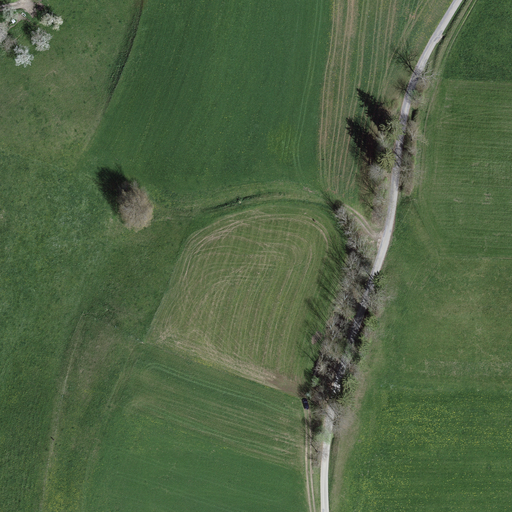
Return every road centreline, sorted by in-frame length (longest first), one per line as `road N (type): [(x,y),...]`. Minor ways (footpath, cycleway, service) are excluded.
road 1 (unclassified): [(325,511),(332,405),(389,228),(408,100),(458,0)]
road 2 (track): [(313,511),(311,397),(347,257),(338,220),(351,212),(384,242)]
